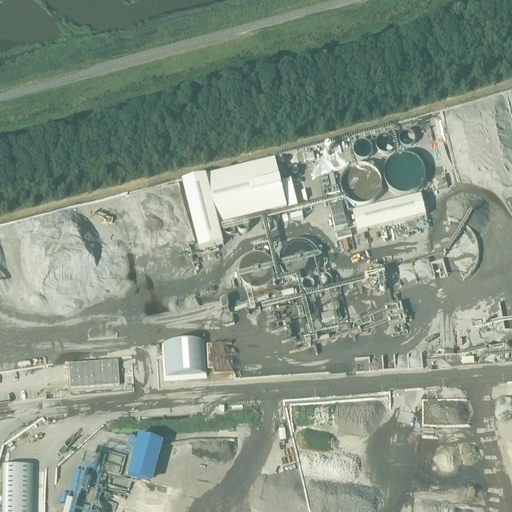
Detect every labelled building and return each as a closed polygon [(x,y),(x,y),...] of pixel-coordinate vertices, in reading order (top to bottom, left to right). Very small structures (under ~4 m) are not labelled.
[(207,177),(219,226),(286,209),(274,160),(207,177)] [(431,170),(436,189),(448,186),(443,166),(431,170)] [(206,177),(182,183),(199,251),(223,246),(206,177)] [(291,181),(282,183),(289,209),(297,207),(291,181)] [(353,215),(358,234),(426,217),(421,198),(353,215)] [(341,204),(329,207),(335,230),(347,228),(341,204)] [(350,232),(336,235),(337,240),(351,237),(350,232)] [(352,299),(315,307),(318,325),(356,317),(352,299)] [(406,321),(402,304),(385,308),(389,325),(406,321)] [(511,322),(511,318),(503,319),(501,310),(492,312),(494,323),(502,321),(504,330),(511,328),(511,322)] [(161,346),(163,381),(207,378),(204,343),(161,346)] [(117,362),(68,365),(69,390),(119,386),(117,362)] [(137,439),(126,479),(151,486),(161,446),(137,439)] [(2,466),(1,511),(31,511),(32,467),(2,466)] [(77,489),(80,473),(73,471),(70,487),(77,489)] [(70,511),(73,501),(66,499),(62,511),(70,511)]
